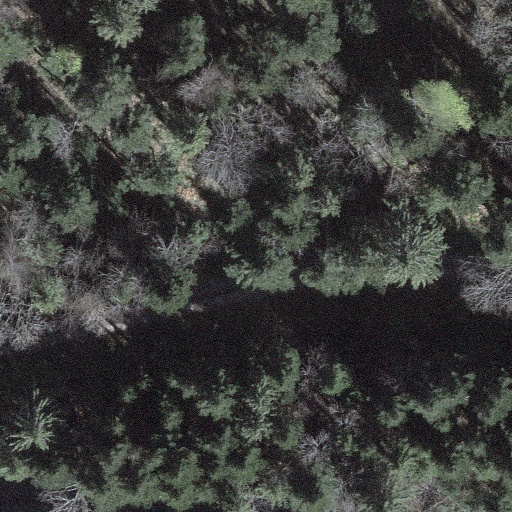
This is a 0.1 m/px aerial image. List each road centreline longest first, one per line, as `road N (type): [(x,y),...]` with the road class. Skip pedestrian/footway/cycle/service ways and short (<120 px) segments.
road 1 (track): [(0,328),(337,257),(429,254),(511,266)]
road 2 (unclassified): [(288,511),(0,502)]
